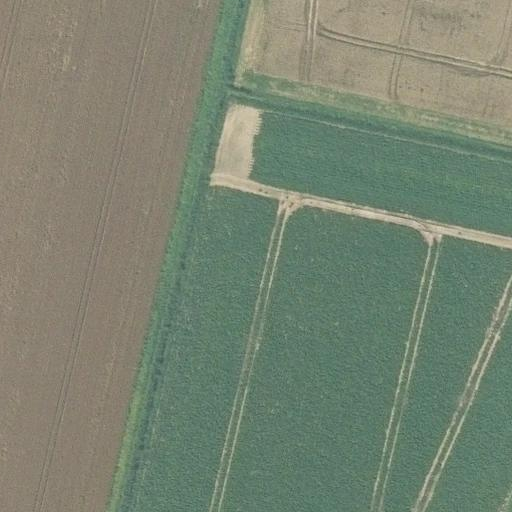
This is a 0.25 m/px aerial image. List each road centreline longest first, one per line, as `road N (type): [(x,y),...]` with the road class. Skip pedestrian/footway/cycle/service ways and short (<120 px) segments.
road 1 (track): [(110,511),(227,0)]
road 2 (track): [(253,0),(234,81),(511,142)]
